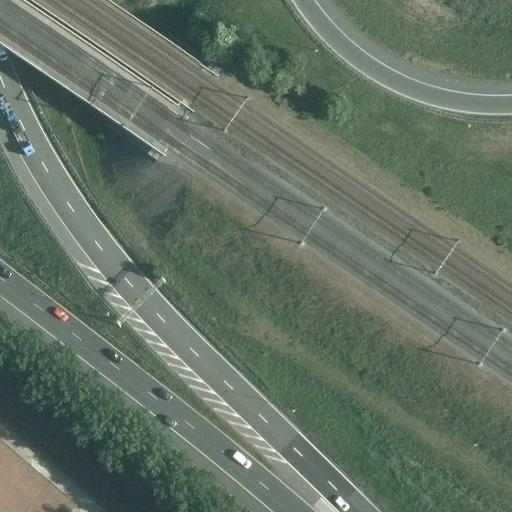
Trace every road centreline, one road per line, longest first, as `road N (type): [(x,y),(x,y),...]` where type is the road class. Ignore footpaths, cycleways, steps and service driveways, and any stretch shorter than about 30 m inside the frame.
road 1 (motorway): [(0,86),(36,161),(119,277),(354,511)]
road 2 (motorway): [(0,284),(284,511)]
road 3 (motorway): [(511,104),(456,104),(392,82),(338,45),(301,0)]
